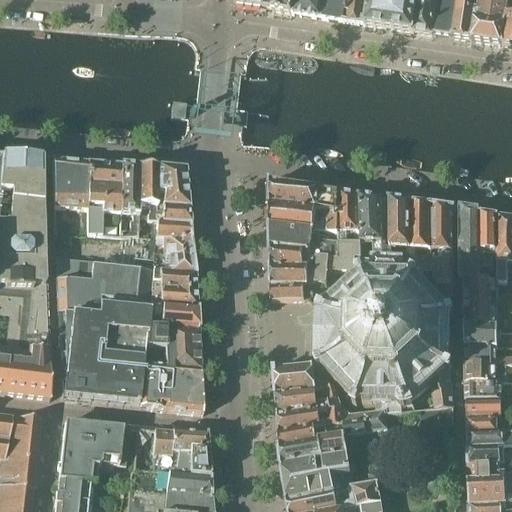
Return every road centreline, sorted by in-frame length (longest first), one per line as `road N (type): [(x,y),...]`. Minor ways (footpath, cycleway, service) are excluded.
road 1 (residential): [(511,205),(214,165)]
road 2 (residential): [(511,69),(219,25)]
road 3 (residential): [(239,428),(214,165)]
road 4 (residential): [(55,414),(44,151)]
road 5 (residential): [(239,428),(55,414)]
road 6 (residential): [(44,151),(214,165)]
road 7 (residential): [(214,165),(219,25)]
road 8 (residential): [(121,14),(0,4)]
